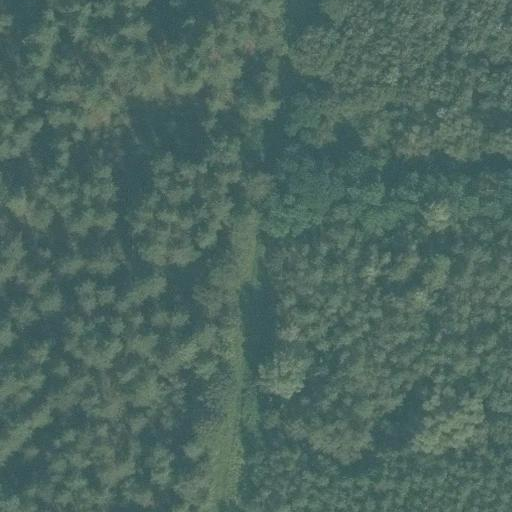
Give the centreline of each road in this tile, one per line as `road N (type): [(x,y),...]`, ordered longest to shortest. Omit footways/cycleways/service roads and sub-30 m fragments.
road 1 (track): [(249,304),(300,0)]
road 2 (track): [(0,222),(249,304)]
road 3 (track): [(218,511),(249,304)]
